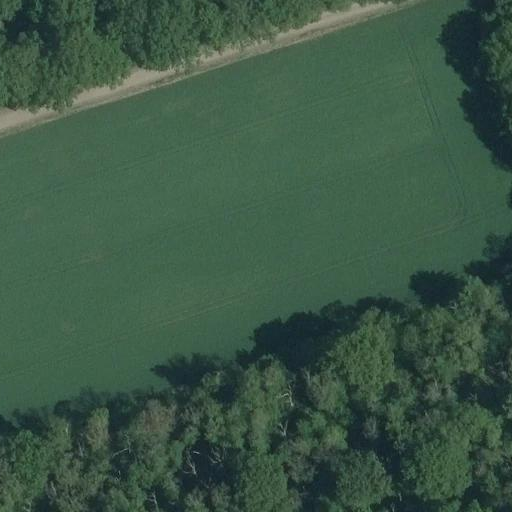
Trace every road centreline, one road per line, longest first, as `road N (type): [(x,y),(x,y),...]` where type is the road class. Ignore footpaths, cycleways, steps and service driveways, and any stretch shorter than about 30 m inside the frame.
road 1 (track): [(511,309),(0,481)]
road 2 (track): [(0,122),(384,0)]
